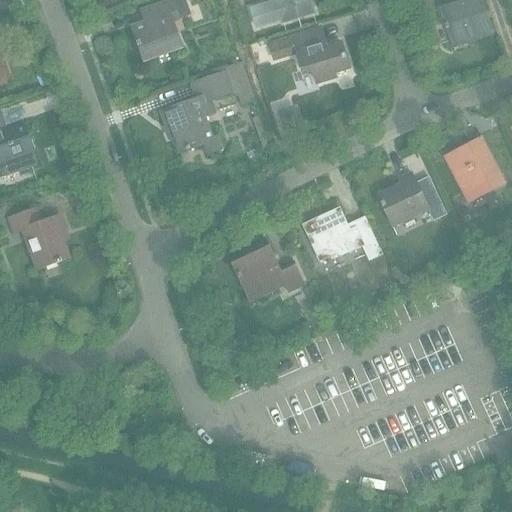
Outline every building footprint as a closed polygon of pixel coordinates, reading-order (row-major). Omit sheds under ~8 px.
[(151,19),(131,26),(142,60),(182,47),(173,21),(178,20),(177,16),(189,12),(185,0),(170,0),(147,8),(151,19)] [(313,12),(309,0),(275,0),(276,1),(251,9),(257,26),(282,18),(282,21),(313,12)] [(478,0),(458,0),(460,3),(438,11),(452,49),(491,35),(478,0)] [(334,71),(349,67),(341,42),(327,46),(325,41),(312,45),(307,31),(269,42),(274,59),(297,52),(302,69),(312,66),(316,82),(335,76),(334,71)] [(0,83),(9,80),(0,53),(0,83)] [(216,100),(231,95),(223,73),(192,84),(198,100),(162,113),(171,137),(175,135),(181,151),(211,140),(203,118),(214,114),(208,97),(214,95),(216,100)] [(3,113),(0,114),(0,163),(35,152),(29,134),(27,135),(22,120),(7,125),(3,113)] [(487,192),(504,183),(481,138),(445,157),(464,192),(482,182),(487,192)] [(391,227),(428,209),(411,173),(399,179),(403,186),(378,198),(391,227)] [(59,231),(65,229),(60,215),(42,221),(37,208),(9,218),(13,231),(23,228),(37,268),(68,257),(59,231)] [(369,260),(382,254),(367,222),(350,230),(340,209),(321,217),(322,220),(305,227),(321,261),(332,256),(334,259),(363,246),(369,260)] [(290,290),(304,284),(294,262),(279,270),(266,240),(230,257),(247,293),(283,276),(290,290)] [(15,311),(12,304),(3,307),(6,315),(15,311)]
